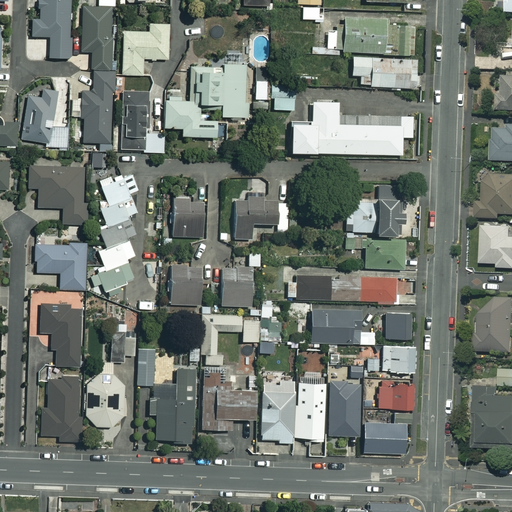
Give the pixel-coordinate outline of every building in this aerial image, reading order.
[(67,0),(38,0),(38,20),(31,20),(30,36),(48,37),(47,58),(69,58),(69,38),(67,38),(67,0)] [(92,71),(110,71),(109,0),(98,0),(99,8),(80,8),(80,52),(92,52),(92,71)] [(407,0),(362,0),(362,2),(380,3),(379,10),(396,11),(396,2),(408,3),(407,0)] [(322,8),(298,7),(297,21),(321,22),(322,8)] [(391,20),(341,17),(340,32),(326,31),(325,48),(311,47),(311,53),(333,55),(333,51),(412,56),(413,27),(390,26),(391,20)] [(167,24),(148,24),(148,32),(121,32),(120,74),(141,75),(141,59),(166,60),(167,24)] [(416,60),(350,57),(349,75),(359,76),(358,86),(415,88),(416,60)] [(219,67),(219,105),(218,117),(245,117),(246,102),(243,102),(243,65),(221,64),(221,67),(219,67)] [(197,104),(219,105),(219,67),(188,66),(188,102),(163,101),(162,128),(173,128),(172,136),(214,137),(214,121),(197,121),(197,104)] [(110,71),(92,71),(92,91),(80,91),(80,101),(71,101),(71,117),(83,117),(83,142),(88,142),(88,151),(110,151),(110,98),(113,98),(113,74),(110,74),(110,71)] [(316,76),(296,75),(296,85),(316,86),(316,76)] [(511,77),(502,78),(501,95),(496,95),(496,111),(511,111),(511,77)] [(55,91),(39,90),(39,97),(25,96),(20,140),(44,143),(44,146),(66,148),(68,128),(51,127),(55,91)] [(147,92),(120,92),(120,150),(141,150),(141,106),(147,106),(147,92)] [(292,110),(292,96),(277,96),(276,110),(292,110)] [(336,103),(310,102),(310,125),(288,124),(287,153),(399,155),(399,138),(410,138),(410,117),(398,117),(398,126),(336,125),(336,103)] [(0,122),(0,145),(15,145),(14,122),(0,122)] [(511,122),(500,122),(500,130),(491,129),(490,162),(511,162),(511,122)] [(164,134),(144,133),(143,151),(163,152),(164,134)] [(83,166),(27,166),(27,188),(37,188),(36,207),(61,208),(61,224),(83,224),(83,166)] [(106,205),(106,206),(130,198),(128,193),(137,190),(131,174),(111,181),(109,177),(98,181),(106,205)] [(511,176),(483,176),(482,203),(475,203),(475,219),(498,219),(498,215),(511,215),(511,176)] [(351,215),(338,214),(338,224),(342,224),(342,232),(370,232),(370,236),(396,236),(397,185),(377,185),(376,199),(351,199),(351,215)] [(130,198),(106,206),(98,208),(104,226),(128,218),(127,215),(135,212),(130,198)] [(277,200),(236,199),(234,239),(251,240),(252,224),(276,225),(277,200)] [(204,201),(174,200),(173,238),(203,239),(204,201)] [(128,218),(104,226),(98,228),(105,249),(127,241),(126,237),(133,234),(128,218)] [(509,228),(481,227),(480,265),(496,265),(496,269),(511,269),(511,238),(509,239),(509,228)] [(361,238),(344,237),(344,248),(362,248),(362,268),(402,269),(402,241),(361,240),(361,238)] [(125,258),(132,255),(127,241),(105,249),(97,251),(102,266),(125,258)] [(84,289),(84,245),(34,244),(34,272),(59,273),(58,289),(84,289)] [(258,266),(258,254),(247,254),(247,266),(258,266)] [(125,258),(102,266),(94,268),(96,274),(89,277),(91,285),(100,282),(104,296),(120,291),(118,284),(132,279),(126,261),(125,258)] [(202,267),(174,266),(173,306),(201,307),(202,267)] [(253,268),(224,267),(223,305),(252,306),(253,268)] [(401,294),(392,294),(393,279),(372,278),(372,276),(344,276),(344,271),(295,270),(295,282),(286,282),(286,299),(375,301),(375,303),(401,304),(401,299),(401,294)] [(509,354),(511,307),(511,299),(479,297),(475,352),(509,354)] [(305,302),(286,302),(286,312),(305,312),(305,302)] [(85,305),(44,304),(44,333),(55,333),(55,349),(60,350),(60,366),(83,366),(85,305)] [(259,324),(266,324),(266,318),(269,317),(269,307),(249,307),(249,315),(259,315),(259,324)] [(308,343),(349,344),(350,327),(357,327),(357,310),(309,309),(308,343)] [(408,310),(383,310),(383,339),(408,339),(408,310)] [(305,315),(287,313),(286,338),(303,339),(305,315)] [(203,354),(215,355),(215,331),(237,331),(238,317),(200,316),(199,354),(203,354)] [(256,320),(240,320),(240,342),(256,342),(256,320)] [(124,324),(115,324),(115,332),(108,332),(108,363),(122,363),(122,355),(133,355),(133,336),(124,337),(124,324)] [(197,361),(197,344),(187,344),(187,361),(197,361)] [(411,347),(381,346),(380,372),(410,373),(411,347)] [(152,350),(136,350),(136,385),(152,385),(152,350)] [(215,355),(203,354),(202,365),(222,365),(222,355),(215,355)] [(97,365),(98,372),(83,383),(83,416),(93,427),(109,427),(122,415),(122,384),(111,372),(108,372),(108,365),(97,365)] [(195,369),(173,369),(173,387),(153,387),(153,397),(147,397),(147,415),(154,415),(153,440),(169,440),(169,442),(190,442),(191,399),(195,399),(195,369)] [(511,370),(499,371),(499,383),(499,388),(511,387),(511,370)] [(77,417),(77,379),(46,379),(46,407),(40,407),(40,435),(57,435),(57,441),(79,441),(79,417),(77,417)] [(357,382),(327,381),(326,435),(356,436),(357,382)] [(291,438),(294,382),(277,382),(277,385),(260,384),(258,439),(276,440),(276,442),(291,443),(291,438)] [(294,382),(291,438),(309,438),(309,441),(321,442),(323,383),(294,382)] [(411,384),(377,382),(376,408),(409,410),(411,384)] [(495,388),(474,387),(473,450),(511,450),(511,397),(494,397),(495,388)] [(250,391),(199,391),(200,430),(229,430),(229,419),(250,419),(250,391)] [(402,424),(361,423),(360,452),(401,454),(402,424)] [(367,502),(366,511),(418,511),(419,511),(408,504),(367,502)]
